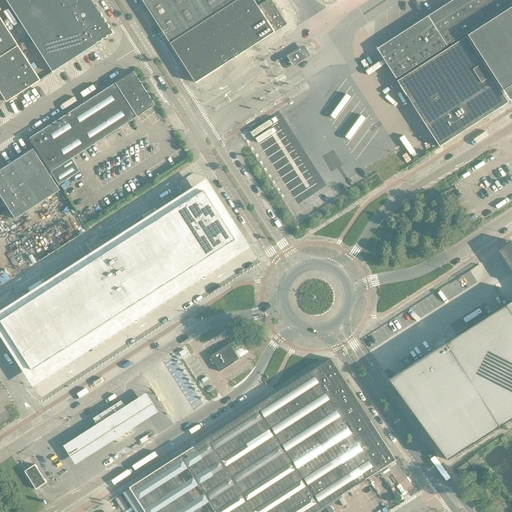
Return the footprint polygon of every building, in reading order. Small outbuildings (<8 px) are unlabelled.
[(6,0),(53,72),(98,43),(97,42),(99,40),(100,41),(102,40),(102,39),(104,37),(105,38),(107,37),(107,36),(109,34),(110,35),(114,33),(111,29),(110,30),(108,27),(109,26),(108,23),(107,24),(105,21),(106,21),(104,18),(103,19),(101,16),(102,15),(100,12),(99,13),(91,0),(6,0)] [(142,0),(170,44),(186,33),(238,0),(142,0)] [(238,0),(186,33),(170,44),(195,83),(275,32),(258,6),(253,0),(238,0)] [(287,24),(271,0),(266,0),(258,6),(275,32),(287,24)] [(396,79),(511,3),(511,0),(467,0),(381,55),(396,79)] [(511,6),(468,35),(504,91),(511,85),(511,6)] [(40,80),(0,17),(0,91),(7,101),(40,80)] [(467,37),(398,81),(440,147),(509,102),(467,37)] [(290,56),(294,63),(307,54),(303,48),(290,56)] [(61,165),(155,105),(133,71),(30,138),(29,138),(51,172),(61,165)] [(317,110),(278,133),(305,179),(344,157),(317,110)] [(0,170),(0,194),(15,219),(60,190),(33,149),(0,170)] [(64,169),(61,165),(51,172),(59,185),(80,171),(74,162),(64,169)] [(204,191),(2,320),(33,368),(235,239),(204,191)] [(511,242),(499,251),(511,271),(511,242)] [(511,301),(508,304),(390,379),(448,460),(511,419),(511,301)] [(254,342),(250,337),(244,341),(247,346),(254,342)] [(237,359),(228,345),(223,348),(210,356),(220,371),(233,363),(232,363),(237,359)] [(331,358),(257,406),(321,508),(322,508),(396,460),(331,358)] [(147,392),(63,444),(75,463),(114,438),(104,421),(119,412),(120,412),(130,428),(159,410),(147,392)] [(257,406),(180,455),(217,511),(314,511),(321,508),(257,406)] [(119,412),(104,421),(114,438),(130,428),(120,412),(119,412)] [(494,464),(511,452),(511,442),(489,455),(494,464)] [(217,511),(180,455),(129,487),(145,511),(217,511)] [(35,464),(25,471),(36,489),(46,482),(35,464)] [(511,491),(511,470),(508,464),(498,471),(511,491)]
